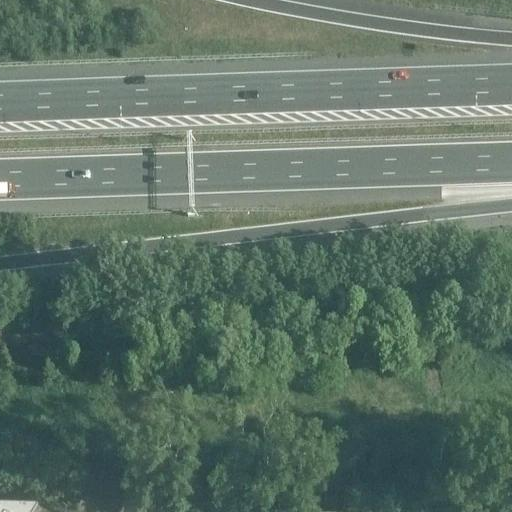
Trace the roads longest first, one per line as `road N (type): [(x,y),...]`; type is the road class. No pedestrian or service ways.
road 1 (motorway): [(0,264),(511,202)]
road 2 (motorway): [(511,85),(0,105)]
road 3 (motorway): [(0,177),(511,161)]
road 4 (motorway): [(511,38),(255,0)]
